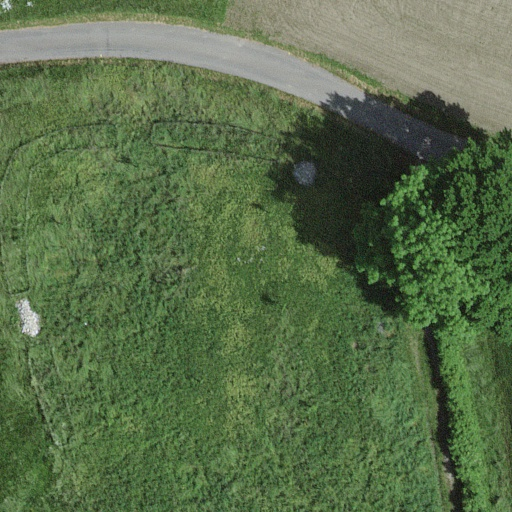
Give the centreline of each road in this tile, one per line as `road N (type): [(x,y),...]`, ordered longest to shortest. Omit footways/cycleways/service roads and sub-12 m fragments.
road 1 (unclassified): [(511,169),(256,65),(125,42),(0,50)]
road 2 (track): [(445,511),(411,223),(441,145)]
